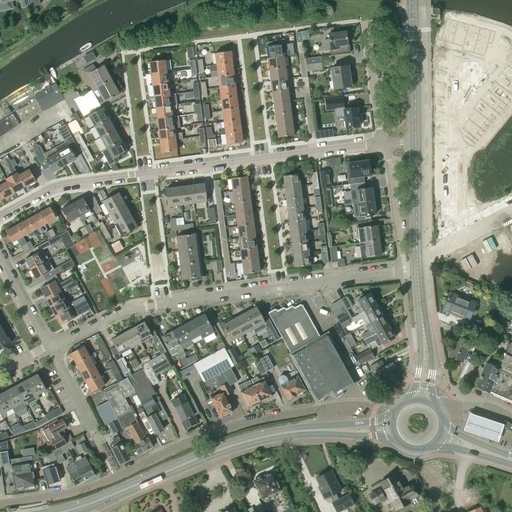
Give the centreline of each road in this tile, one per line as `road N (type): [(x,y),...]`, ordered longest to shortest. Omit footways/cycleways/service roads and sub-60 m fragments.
road 1 (residential): [(0,216),(65,185),(383,143)]
road 2 (residential): [(49,345),(146,306),(402,271)]
road 3 (residential): [(334,408),(225,428),(74,492),(0,503)]
road 4 (primary): [(62,511),(269,435)]
road 5 (secondary): [(414,142),(412,0)]
road 6 (residential): [(402,271),(383,143)]
road 7 (residential): [(383,143),(364,22)]
road 8 (secondary): [(416,264),(414,142)]
